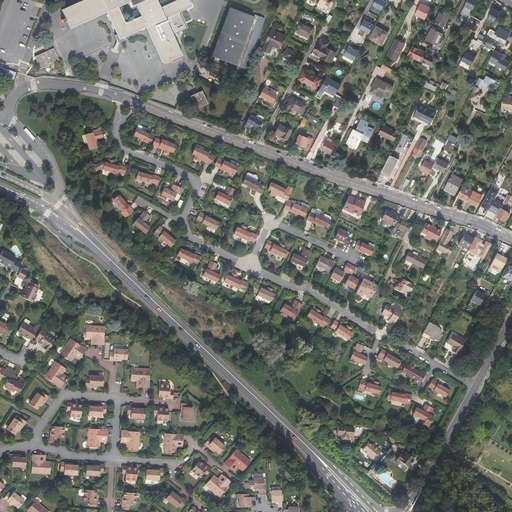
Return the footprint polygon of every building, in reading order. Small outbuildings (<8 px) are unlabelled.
[(107,13),(119,40),(147,28),(163,65),(183,57),(170,30),(166,19),(176,15),(193,7),(189,0),(84,0),(62,10),(70,30),(107,13)] [(327,0),(319,0),(317,3),(327,9),(330,2),(327,1),(327,0)] [(387,1),(383,0),(375,0),(373,5),(382,10),(387,1)] [(467,0),(465,6),(473,9),(477,0),(467,0)] [(416,13),(420,16),(426,5),(421,2),(416,13)] [(420,16),(426,18),(431,7),(426,5),(420,16)] [(495,20),(500,11),(493,7),(493,8),(492,7),(487,17),(495,20)] [(244,68),(261,21),(230,9),(213,56),(244,68)] [(435,22),(444,26),(450,14),(441,10),(435,22)] [(176,15),(166,19),(170,30),(176,15)] [(475,32),(481,21),(470,15),(464,26),(475,32)] [(374,25),(365,20),(361,28),(370,33),(374,25)] [(296,31),(302,34),(307,24),(300,21),(296,31)] [(302,34),(305,36),(310,26),(307,24),(302,34)] [(310,26),(305,36),(309,38),(314,28),(310,26)] [(370,38),(375,41),(375,40),(381,29),(376,27),(370,38)] [(493,45),(496,46),(499,40),(504,31),(498,27),(494,34),(491,33),(484,46),(491,49),(493,45)] [(436,40),(439,42),(444,32),(437,29),(436,30),(432,28),(426,40),(434,44),(436,40)] [(381,29),(375,40),(382,44),(388,33),(381,29)] [(272,30),(263,49),(270,52),(273,46),(279,48),(285,35),(272,30)] [(504,31),(499,40),(505,43),(510,34),(504,31)] [(325,59),(331,47),(329,46),(330,44),(322,39),(313,55),(319,59),(321,56),(325,59)] [(401,42),(395,39),(392,45),(398,48),(401,42)] [(499,41),(494,51),(499,54),(505,44),(499,41)] [(392,45),(387,56),(396,61),(405,44),(401,42),(398,48),(392,45)] [(359,51),(349,46),(345,55),(354,60),(359,51)] [(412,46),(408,55),(413,58),(420,61),(421,60),(433,67),(437,60),(424,53),(425,52),(417,49),(412,46)] [(288,60),(293,50),(287,47),(283,57),(288,60)] [(337,51),(331,47),(325,59),(321,56),(319,59),(322,60),(326,60),(331,62),(337,51)] [(35,57),(40,69),(59,61),(54,49),(35,57)] [(297,52),(293,50),(288,60),(292,62),(297,52)] [(466,50),(459,64),(469,69),(476,55),(466,50)] [(16,73),(0,66),(0,79),(10,83),(12,82),(16,73)] [(376,66),(371,76),(377,78),(381,81),(386,71),(380,68),(376,66)] [(299,80),(305,84),(311,74),(304,71),(299,80)] [(464,79),(470,83),(473,75),(467,72),(464,79)] [(311,74),(305,84),(306,84),(305,86),(314,91),(321,80),(311,74)] [(475,86),(469,98),(477,102),(481,93),(478,92),(482,86),(485,88),(488,84),(493,87),(496,81),(486,76),(484,80),(479,78),(476,84),(475,86)] [(326,77),(324,81),(335,87),(337,83),(326,77)] [(381,81),(377,78),(370,91),(376,94),(376,93),(387,98),(393,86),(381,81)] [(317,95),(316,96),(321,99),(321,98),(325,91),(326,90),(332,93),(334,90),(337,91),(341,85),(338,84),(337,83),(335,87),(324,81),(317,95)] [(443,81),(440,87),(445,90),(448,84),(443,81)] [(424,87),(432,91),(435,86),(427,82),(424,87)] [(261,93),(269,97),(271,93),(263,89),(261,93)] [(190,97),(196,109),(208,104),(202,91),(190,97)] [(259,97),(267,101),(269,97),(261,93),(259,97)] [(511,96),(508,96),(508,98),(503,97),(501,109),(510,110),(511,111),(511,112),(511,96)] [(286,108),(291,110),(295,101),(291,99),(286,108)] [(334,106),(338,108),(342,102),(337,100),(334,106)] [(447,100),(442,111),(444,112),(450,101),(447,100)] [(295,101),(291,110),(300,115),(305,107),(295,101)] [(425,106),(420,103),(415,114),(419,116),(419,118),(424,120),(425,118),(427,119),(426,120),(431,123),(436,113),(429,109),(429,110),(425,107),(425,106)] [(249,126),(253,128),(257,120),(256,119),(257,118),(250,115),(244,126),(248,128),(249,126)] [(347,142),(357,146),(361,138),(367,142),(373,130),(367,126),(368,123),(361,120),(356,130),(354,129),(347,142)] [(379,134),(394,141),(398,133),(383,126),(379,134)] [(95,133),(93,133),(92,133),(85,135),(89,150),(96,148),(95,143),(97,142),(96,140),(103,138),(100,127),(98,128),(98,129),(99,132),(97,132),(95,133)] [(281,127),(276,136),(278,138),(278,137),(286,141),(291,132),(281,127)] [(142,141),(150,144),(153,136),(137,129),(134,135),(142,139),(142,141)] [(399,142),(404,145),(408,136),(403,133),(399,142)] [(457,138),(450,134),(447,139),(454,143),(457,138)] [(305,148),(307,143),(306,143),(307,139),(299,135),(295,145),(297,145),(297,147),(300,148),(301,147),(305,148)] [(421,137),(413,153),(419,157),(427,141),(421,137)] [(172,153),(176,146),(162,139),(161,140),(155,138),(152,145),(162,150),(163,149),(165,150),(163,153),(168,155),(170,152),(172,153)] [(320,149),(331,155),(336,145),(332,143),(333,141),(328,138),(327,140),(325,139),(320,149)] [(445,148),(450,151),(453,145),(451,143),(452,143),(448,141),(445,148)] [(400,167),(403,168),(415,144),(413,143),(400,167)] [(198,164),(207,168),(211,161),(205,159),(206,158),(192,151),(189,158),(192,160),(190,163),(195,165),(196,162),(198,163),(198,164)] [(382,171),(390,175),(398,159),(390,155),(382,171)] [(444,172),(449,164),(448,164),(437,158),(435,162),(434,165),(433,166),(444,172)] [(102,170),(116,174),(117,173),(123,175),(125,167),(115,165),(115,166),(112,165),(113,161),(108,160),(107,163),(104,163),(102,170)] [(433,166),(434,165),(425,160),(420,169),(429,174),(433,166)] [(229,177),(232,170),(227,167),(220,165),(220,166),(214,163),(210,170),(220,175),(221,173),(225,175),(229,177)] [(135,180),(150,184),(150,183),(157,185),(159,177),(149,174),(148,176),(138,172),(135,180)] [(456,192),(455,192),(462,179),(452,174),(445,187),(443,190),(454,196),(456,192)] [(253,190),(259,183),(246,177),(243,183),(249,186),(252,188),(252,189),(253,190)] [(260,183),(259,183),(253,190),(262,194),(265,187),(259,184),(260,183)] [(287,201),(293,189),(288,186),(286,190),(271,183),(268,190),(271,191),(269,194),(274,197),(276,193),(278,194),(277,196),(287,201)] [(161,195),(173,200),(176,194),(179,195),(182,189),(173,185),(170,191),(168,190),(168,189),(165,187),(161,195)] [(457,195),(467,201),(472,192),(462,186),(457,195)] [(214,199),(228,205),(232,198),(231,198),(235,190),(229,187),(225,194),(223,192),(222,194),(217,192),(214,199)] [(472,192),(467,201),(477,206),(482,196),(473,190),(472,192)] [(487,194),(480,206),(485,208),(484,210),(487,212),(495,198),(487,194)] [(123,211),(127,216),(134,212),(127,203),(126,204),(119,195),(113,200),(122,212),(123,211)] [(355,199),(348,196),(343,208),(349,211),(348,212),(352,214),(353,213),(358,215),(360,212),(361,212),(363,209),(361,208),(362,205),(363,205),(365,202),(355,198),(355,199)] [(495,199),(489,210),(492,212),(497,215),(502,205),(499,203),(500,202),(495,199)] [(292,204),(287,202),(283,209),(292,213),(293,211),(297,214),(303,217),(307,210),(299,206),(293,203),(292,204)] [(496,216),(505,221),(510,212),(502,208),(503,206),(502,205),(497,215),(496,216)] [(394,227),(400,216),(390,211),(390,212),(386,210),(381,219),(382,219),(382,220),(382,221),(383,221),(383,222),(384,221),(385,221),(384,223),(391,227),(392,225),(394,227)] [(137,228),(145,234),(150,228),(146,225),(147,224),(145,222),(149,216),(144,212),(138,218),(133,224),(137,228)] [(209,218),(209,217),(199,213),(196,219),(202,222),(201,223),(215,230),(218,223),(213,220),(209,218)] [(319,224),(324,218),(322,217),(317,214),(316,215),(312,214),(307,220),(316,224),(317,223),(319,224)] [(407,218),(400,215),(400,216),(394,227),(391,234),(397,237),(404,224),(407,218)] [(330,221),(324,218),(319,224),(320,225),(327,228),(330,221)] [(408,219),(407,218),(404,224),(397,237),(402,239),(410,224),(406,222),(408,219)] [(420,233),(425,236),(425,234),(430,237),(436,240),(441,231),(434,227),(431,226),(432,226),(425,223),(420,233)] [(248,240),(254,243),(257,236),(247,231),(247,232),(245,231),(246,228),(241,226),(240,229),(236,227),(233,234),(247,241),(248,240)] [(159,238),(170,248),(175,242),(166,234),(167,233),(159,227),(154,232),(159,237),(159,238)] [(444,252),(449,254),(452,248),(446,244),(452,232),(446,229),(436,249),(444,253),(444,252)] [(344,244),(347,246),(351,240),(346,237),(348,234),(339,230),(334,239),(344,243),(344,244)] [(467,249),(473,239),(464,234),(458,244),(464,247),(467,249)] [(481,241),(474,237),(473,239),(467,249),(466,252),(465,254),(469,256),(467,260),(479,266),(490,244),(485,241),(483,245),(480,243),(481,241)] [(267,240),(264,247),(270,250),(269,251),(283,258),(287,251),(283,249),(285,246),(280,244),(278,247),(276,246),(277,245),(267,240)] [(358,241),(354,249),(362,253),(363,252),(364,252),(371,256),(374,249),(358,241)] [(191,261),(197,264),(200,257),(191,252),(190,254),(186,252),(180,249),(177,256),(190,262),(191,261)] [(289,261),(303,267),(307,260),(306,260),(310,252),(303,249),(300,255),(298,254),(297,255),(293,253),(289,261)] [(17,271),(21,264),(15,260),(15,259),(11,257),(11,255),(3,250),(0,255),(0,262),(6,265),(7,264),(11,266),(10,268),(17,271)] [(405,259),(422,268),(426,261),(409,252),(405,259)] [(320,257),(316,265),(325,270),(326,267),(330,268),(333,262),(330,260),(329,261),(320,257)] [(491,269),(500,273),(501,272),(505,264),(496,259),(491,269)] [(202,276),(216,283),(219,276),(215,274),(215,273),(213,271),(216,264),(210,261),(206,269),(202,276)] [(511,268),(511,266),(507,264),(501,276),(511,281),(511,269),(511,268)] [(18,276),(24,279),(28,272),(22,269),(18,276)] [(335,269),(330,277),(339,282),(343,273),(338,271),(335,269)] [(224,282),(238,289),(239,288),(244,291),(248,284),(238,279),(237,280),(235,279),(237,276),(232,274),(231,277),(227,276),(224,282)] [(344,285),(353,289),(358,281),(349,276),(344,285)] [(355,292),(359,294),(363,287),(367,280),(363,278),(355,292)] [(393,288),(402,293),(405,290),(408,292),(410,288),(411,289),(413,286),(402,279),(400,283),(399,282),(397,285),(395,285),(393,288)] [(363,292),(366,294),(372,283),(367,280),(363,287),(359,294),(361,296),(363,292)] [(24,298),(30,301),(33,303),(37,295),(35,294),(38,289),(35,287),(36,285),(30,282),(29,285),(28,284),(26,289),(25,290),(24,290),(21,296),(24,298)] [(366,294),(372,297),(375,291),(378,286),(372,283),(366,294)] [(264,290),(264,289),(255,284),(251,291),(257,294),(257,295),(264,299),(270,302),(274,295),(271,294),(272,290),(268,288),(266,291),(264,290)] [(476,289),(470,300),(479,305),(485,294),(476,289)] [(487,300),(496,305),(499,300),(490,295),(487,300)] [(280,310),(294,319),(298,312),(297,312),(302,304),(296,301),(292,307),(290,305),(289,306),(285,304),(280,310)] [(381,313),(385,316),(386,315),(390,317),(389,318),(391,319),(389,322),(393,324),(401,310),(395,307),(393,311),(389,309),(390,307),(385,304),(381,313)] [(321,323),(326,327),(330,320),(321,314),(321,315),(319,314),(320,311),(316,308),(314,311),(311,309),(307,316),(320,324),(321,323)] [(3,318),(10,323),(13,318),(6,313),(3,318)] [(335,332),(348,340),(352,334),(349,331),(351,328),(347,325),(345,329),(343,327),(344,326),(335,320),(331,327),(336,330),(335,332)] [(428,322),(421,335),(428,339),(429,338),(430,337),(434,339),(438,341),(441,335),(438,328),(428,322)] [(28,339),(31,341),(38,329),(34,327),(33,328),(30,326),(24,323),(18,333),(22,335),(26,337),(25,338),(28,340),(28,339)] [(104,345),(105,327),(86,325),(86,338),(98,339),(98,345),(104,345)] [(43,348),(48,351),(55,340),(45,334),(45,332),(43,331),(37,340),(39,341),(38,344),(44,347),(43,348)] [(451,351),(457,354),(462,346),(465,339),(458,335),(458,336),(452,333),(447,342),(453,345),(453,349),(451,351)] [(86,349),(71,339),(61,354),(71,361),(78,351),(83,355),(86,349)] [(350,359),(364,365),(367,358),(363,356),(363,354),(361,353),(363,347),(363,346),(358,344),(357,344),(353,352),(350,359)] [(114,359),(127,360),(128,350),(114,349),(114,352),(110,352),(110,360),(113,361),(114,359)] [(383,360),(397,368),(401,362),(391,356),(391,355),(382,349),(378,356),(384,359),(383,360)] [(45,377),(61,387),(64,383),(59,379),(66,369),(56,362),(45,377)] [(418,381),(420,383),(425,375),(415,369),(415,371),(412,369),(414,366),(410,364),(408,367),(405,365),(401,372),(406,374),(414,379),(413,382),(416,384),(418,381)] [(15,372),(6,367),(5,369),(3,375),(11,379),(10,383),(7,382),(5,387),(10,390),(11,389),(18,392),(22,384),(18,382),(19,380),(16,379),(17,377),(13,376),(15,372)] [(149,388),(150,369),(132,368),(131,380),(143,381),(142,387),(149,388)] [(85,387),(94,387),(94,386),(103,386),(103,377),(90,376),(90,379),(86,379),(85,387)] [(428,387),(445,397),(449,390),(439,384),(440,383),(432,379),(428,387)] [(358,390),(362,391),(363,389),(365,390),(364,391),(379,395),(382,388),(378,387),(379,383),(374,382),(373,385),(371,385),(371,383),(361,380),(358,390)] [(170,391),(170,385),(159,384),(158,397),(165,397),(165,398),(173,399),(173,391),(170,391)] [(392,398),(409,403),(411,395),(403,393),(403,394),(394,391),(392,398)] [(30,404),(37,410),(42,402),(44,403),(49,396),(42,392),(40,395),(37,393),(30,404)] [(81,417),(82,405),(75,405),(75,403),(68,403),(67,410),(71,410),(70,417),(81,417)] [(189,407),(190,404),(182,403),(181,411),(183,412),(183,420),(192,421),(193,408),(189,407)] [(106,413),(107,405),(98,405),(98,406),(89,406),(89,415),(102,416),(103,413),(106,413)] [(432,408),(425,405),(423,409),(422,411),(420,410),(421,409),(417,407),(413,415),(425,421),(423,425),(428,428),(431,422),(433,422),(432,420),(434,417),(429,414),(432,408)] [(131,417),(144,418),(145,409),(136,408),(136,406),(128,406),(128,414),(131,414),(131,417)] [(168,421),(169,409),(162,408),(162,407),(154,407),(154,414),(158,414),(157,420),(168,421)] [(7,429),(15,435),(20,428),(21,429),(26,422),(19,417),(17,420),(14,419),(7,429)] [(352,440),(354,428),(338,426),(336,435),(341,435),(341,439),(352,440)] [(64,438),(65,427),(52,427),(52,433),(50,433),(50,440),(57,441),(58,437),(64,438)] [(107,436),(107,430),(89,429),(88,447),(100,448),(101,436),(107,436)] [(139,450),(140,432),(121,430),(121,437),(127,437),(127,449),(139,450)] [(164,452),(176,453),(177,441),(183,441),(183,435),(165,434),(164,452)] [(212,448),(219,453),(225,446),(215,437),(212,440),(210,438),(205,444),(211,449),(212,448)] [(375,447),(373,445),(370,442),(364,448),(365,449),(364,450),(365,451),(374,460),(382,452),(376,446),(375,447)] [(234,463),(243,470),(250,461),(236,450),(225,464),(230,468),(234,463)] [(401,454),(397,459),(408,467),(414,459),(405,453),(403,456),(401,454)] [(12,466),(26,467),(26,458),(17,457),(17,455),(9,455),(8,463),(12,463),(12,466)] [(50,474),(51,462),(39,461),(39,455),(33,455),(32,473),(50,474)] [(408,467),(397,459),(394,463),(405,471),(408,467)] [(192,470),(200,477),(204,472),(207,474),(211,469),(205,465),(200,461),(192,470)] [(78,475),(78,465),(69,465),(69,463),(61,463),(61,470),(64,471),(64,474),(78,475)] [(86,475),(99,476),(100,472),(104,472),(104,464),(96,464),(96,466),(87,465),(86,475)] [(137,480),(137,468),(130,467),(123,466),(122,473),(126,474),(126,479),(137,480)] [(146,483),(151,483),(152,479),(159,480),(159,476),(163,476),(164,469),(155,468),(155,470),(146,470),(146,483)] [(206,484),(220,496),(232,482),(227,478),(223,483),(213,475),(206,484)] [(245,484),(245,485),(245,489),(254,489),(254,491),(260,491),(260,495),(264,495),(263,479),(253,479),(253,482),(248,482),(248,483),(245,484)] [(96,491),(84,490),(84,496),(84,500),(90,501),(90,505),(96,505),(96,501),(96,491)] [(166,498),(176,507),(179,504),(181,506),(186,501),(180,495),(179,496),(172,491),(166,498)] [(278,507),(282,507),(281,491),(271,492),(271,503),(278,503),(278,507)] [(24,501),(20,498),(14,492),(11,495),(9,493),(4,499),(10,504),(11,503),(18,508),(24,501)] [(122,506),(129,507),(130,504),(136,504),(137,493),(125,492),(124,499),(123,499),(122,506)] [(239,507),(251,507),(251,501),(255,501),(255,497),(239,498),(239,507)] [(48,511),(35,501),(27,510),(29,511),(48,511)]
